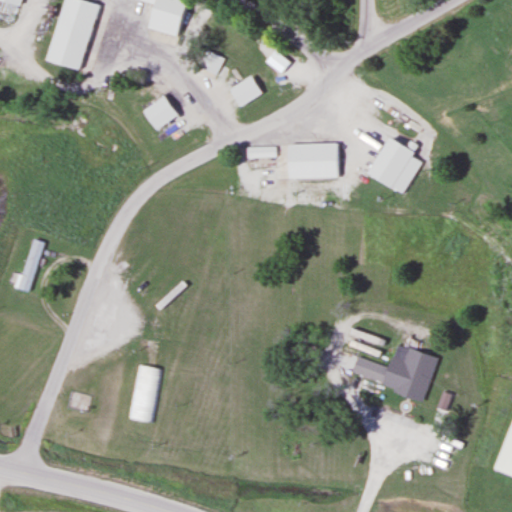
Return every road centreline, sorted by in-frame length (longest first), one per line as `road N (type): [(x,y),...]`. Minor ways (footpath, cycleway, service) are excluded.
road 1 (residential): [(21,472),(104,250),(139,196),(163,175),(286,112),(378,41)]
road 2 (primary): [(0,467),(169,511)]
road 3 (residential): [(339,70),(237,0)]
